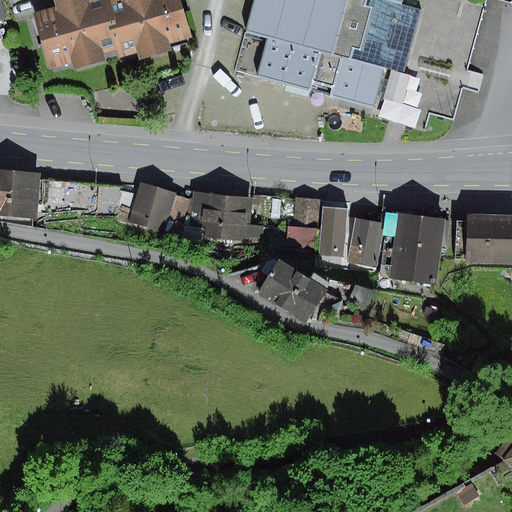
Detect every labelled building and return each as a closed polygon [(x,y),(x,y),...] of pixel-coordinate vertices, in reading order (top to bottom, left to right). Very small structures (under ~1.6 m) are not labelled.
[(62,0),(64,5),(42,12),(57,67),(80,61),(82,70),(115,60),(113,53),(125,49),(117,24),(126,22),(119,0),(62,0)] [(117,24),(125,49),(127,57),(146,52),(148,58),(181,48),(179,39),(201,32),(191,0),(119,0),(126,22),(117,24)] [(256,0),(237,69),(324,92),(332,95),(373,107),(386,69),(403,73),(411,43),(420,9),(403,4),(404,0),(256,0)] [(48,172),(0,169),(0,215),(44,217),(48,172)] [(197,198),(147,183),(147,185),(136,220),(172,231),(176,219),(189,223),(197,198)] [(260,196),(200,189),(196,223),(209,225),(208,234),(267,242),(270,224),(257,222),(260,196)] [(327,199),(301,198),(300,224),(326,225),(327,199)] [(444,281),(453,219),(395,210),(392,232),(404,234),(398,274),(444,281)] [(389,222),(363,217),(355,261),(381,266),(389,222)] [(511,218),(477,217),(476,260),(511,260),(511,218)] [(323,228),(294,227),(293,244),(322,245),(323,228)] [(312,319),(333,288),(276,251),(255,282),(312,319)]
